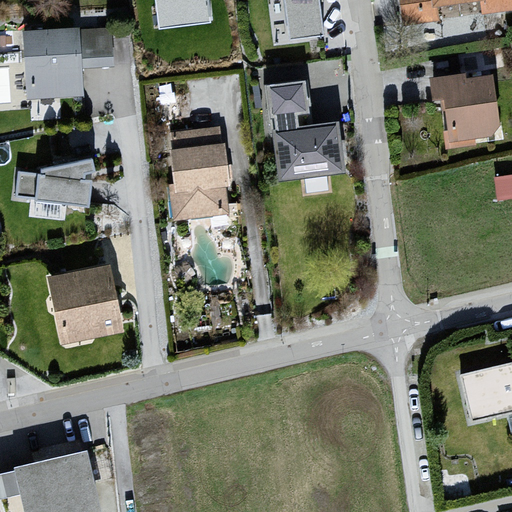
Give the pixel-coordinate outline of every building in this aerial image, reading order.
[(208,0),(156,0),(160,28),(211,22),(208,0)] [(319,0),(272,0),(277,37),(323,31),(319,0)] [(511,0),(389,0),(393,26),(432,21),(431,8),(473,3),(475,18),(511,13),(511,0)] [(103,28),(15,33),(19,102),(75,98),(73,70),(106,68),(103,28)] [(456,74),(419,79),(422,103),(433,102),(439,148),(492,142),(484,76),(457,79),(456,74)] [(305,80),(267,85),(279,180),(344,171),(338,123),(299,128),(297,114),(309,112),(305,80)] [(210,128),(162,133),(171,219),(219,214),(210,128)] [(81,160),(9,173),(6,202),(31,204),(29,219),(55,222),(56,209),(79,211),(82,180),(81,160)] [(102,264),(39,277),(53,346),(116,333),(102,264)] [(511,363),(451,376),(463,433),(499,425),(497,420),(511,417),(511,422),(511,363)] [(89,511),(77,453),(0,469),(0,511),(89,511)]
